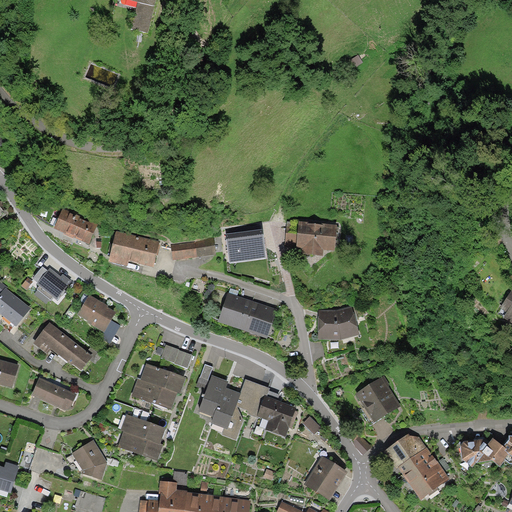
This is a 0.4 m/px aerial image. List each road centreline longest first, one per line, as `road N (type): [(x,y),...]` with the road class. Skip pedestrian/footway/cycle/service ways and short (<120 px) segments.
road 1 (residential): [(185,0),(197,61),(173,121),(145,140),(111,147),(50,133),(0,90)]
road 2 (residential): [(143,310),(279,367),(337,429),(363,474)]
road 3 (residential): [(143,310),(82,418),(53,423),(0,404)]
road 4 (residential): [(0,179),(48,244),(143,310)]
road 5 (residential): [(511,423),(413,429),(384,441),(363,474)]
